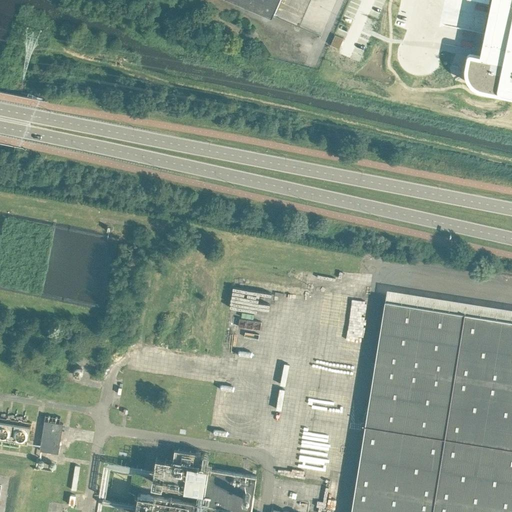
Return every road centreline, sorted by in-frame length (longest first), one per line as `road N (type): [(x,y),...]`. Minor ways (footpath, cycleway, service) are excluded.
road 1 (tertiary): [(0,127),(511,238)]
road 2 (tertiary): [(511,209),(0,109)]
